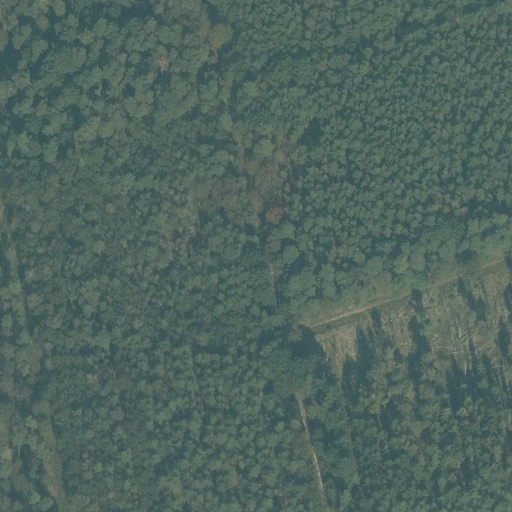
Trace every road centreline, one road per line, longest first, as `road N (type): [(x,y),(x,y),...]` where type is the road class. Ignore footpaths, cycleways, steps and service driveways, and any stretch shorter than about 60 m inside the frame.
road 1 (track): [(511,253),(286,332)]
road 2 (track): [(286,332),(234,114)]
road 3 (track): [(327,511),(286,332)]
road 4 (track): [(234,114),(78,159)]
